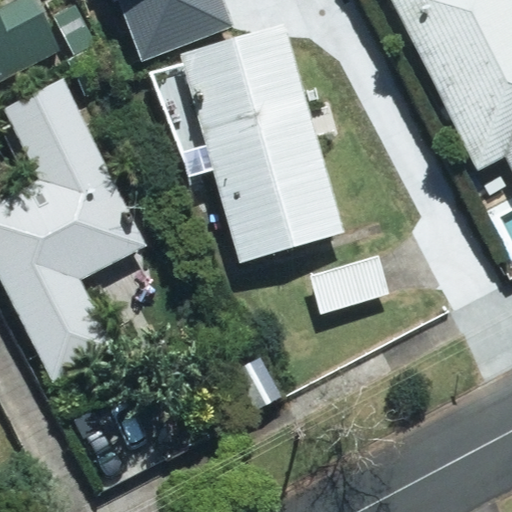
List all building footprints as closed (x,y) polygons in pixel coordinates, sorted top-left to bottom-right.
[(46,0),(20,0),(4,9),(0,1),(0,63),(16,54),(24,68),(71,42),(46,0)] [(511,0),(395,0),(483,168),(507,156),(511,164),(511,0)] [(346,226),(290,26),(181,57),(237,257),(346,226)] [(155,248),(69,83),(5,117),(40,183),(0,203),(0,272),(60,387),(128,352),(91,282),(155,248)] [(400,299),(383,254),(304,283),(321,328),(400,299)]
